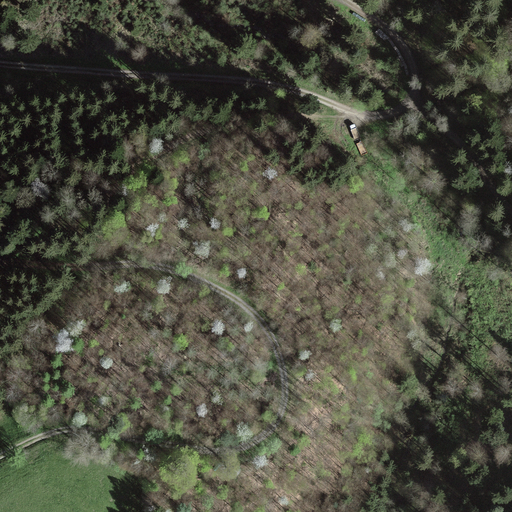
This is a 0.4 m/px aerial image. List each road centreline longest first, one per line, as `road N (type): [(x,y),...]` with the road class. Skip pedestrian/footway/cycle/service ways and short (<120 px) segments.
road 1 (track): [(0,455),(78,427),(224,452),(262,440),(286,407),(282,358),(252,312),(229,294),(175,267),(79,266)]
road 2 (track): [(0,62),(254,80),(356,114)]
road 3 (track): [(356,114),(227,124),(139,167),(79,266)]
road 4 (track): [(341,119),(445,252),(478,279),(487,308)]
road 5 (track): [(356,114),(401,109),(413,86),(405,49),(343,0)]
road 6 (track): [(511,214),(456,139),(410,103)]
road 7 (track): [(79,266),(0,361)]
